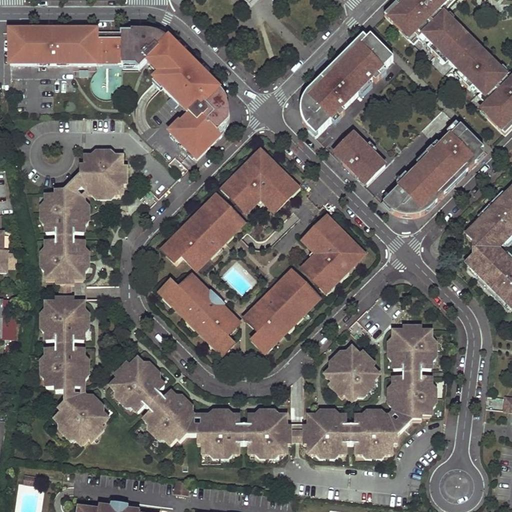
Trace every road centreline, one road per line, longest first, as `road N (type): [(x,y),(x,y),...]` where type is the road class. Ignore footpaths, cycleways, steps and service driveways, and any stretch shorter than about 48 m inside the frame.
road 1 (residential): [(265,109),(138,236),(134,296),(207,380),(243,388),(282,379),(403,252)]
road 2 (residential): [(265,109),(167,20),(146,13),(0,13)]
road 3 (residential): [(457,465),(472,327),(403,252)]
road 4 (residential): [(403,252),(265,109)]
road 5 (residential): [(403,252),(511,150)]
road 6 (residential): [(265,109),(364,12)]
